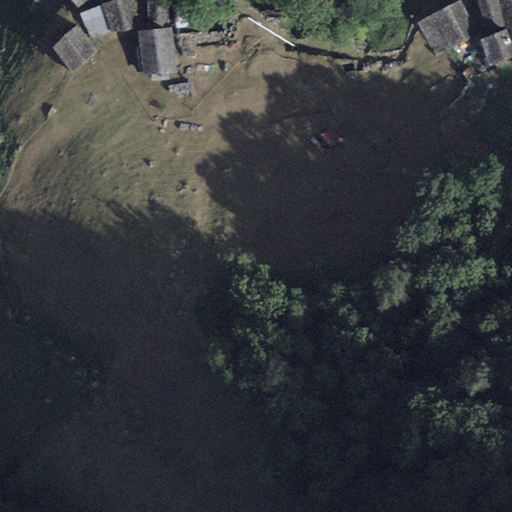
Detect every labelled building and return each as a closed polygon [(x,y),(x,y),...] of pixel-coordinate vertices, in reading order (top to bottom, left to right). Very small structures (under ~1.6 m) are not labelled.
[(135,0),(126,0),(84,14),(93,40),(143,23),(135,0)] [(470,0),(467,0),(420,22),(436,55),(485,32),(470,0)] [(502,0),(481,0),(495,32),(511,24),(511,0),(507,0),(503,2),(502,0)] [(95,53),(77,29),(53,47),(72,71),(95,53)] [(177,75),(174,31),(139,33),(143,78),(177,75)] [(511,46),(508,35),(479,46),(489,70),(511,61),(511,46)]
